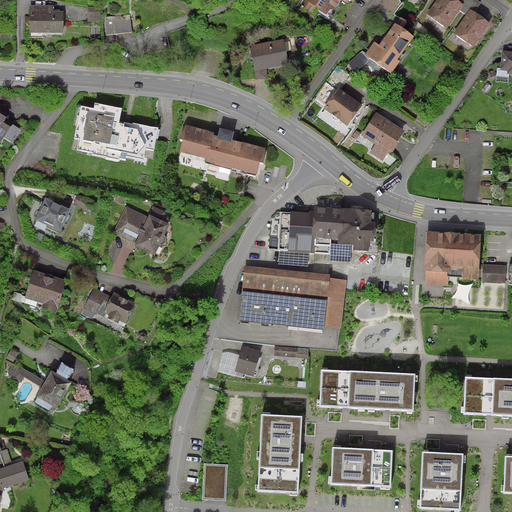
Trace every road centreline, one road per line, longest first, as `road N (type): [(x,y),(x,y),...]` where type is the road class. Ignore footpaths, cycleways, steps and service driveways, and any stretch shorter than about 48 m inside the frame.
road 1 (residential): [(169,511),(182,418),(223,293),(260,218),(322,156)]
road 2 (secondary): [(282,127),(236,101),(181,86),(0,73)]
road 3 (residential): [(386,200),(511,18)]
road 4 (residential): [(375,0),(282,127)]
road 5 (secondary): [(511,220),(386,200)]
